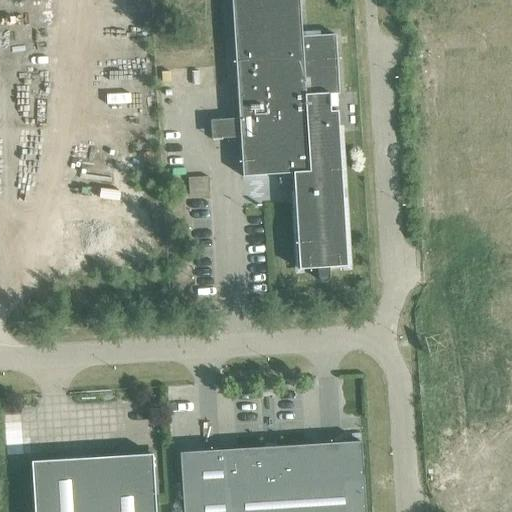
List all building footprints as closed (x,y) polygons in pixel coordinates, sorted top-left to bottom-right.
[(230,0),(241,177),(292,174),(298,271),(316,269),(317,278),(317,280),(318,282),(319,282),(321,283),(323,283),(324,283),(325,283),(326,282),(327,281),(328,280),(329,278),(329,277),(328,269),(347,268),(337,111),(330,112),(329,95),(338,94),(335,35),(301,37),(298,0),(230,0)] [(511,0),(389,0),(390,9),(511,0)] [(511,77),(419,84),(425,173),(511,166),(511,77)] [(210,120),(212,141),(221,140),(220,119),(210,120)] [(208,178),(188,179),(189,195),(209,195),(208,178)] [(511,243),(430,249),(436,338),(511,332),(511,243)] [(511,409),(441,414),(447,503),(511,498),(511,409)] [(182,511),(364,511),(360,442),(179,453),(182,511)] [(30,462),(33,511),(154,511),(151,455),(30,462)]
